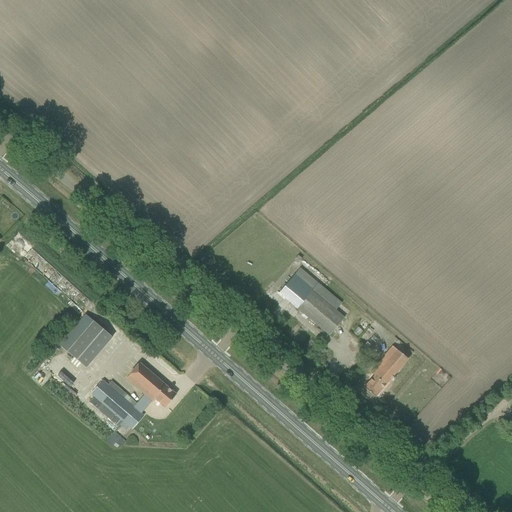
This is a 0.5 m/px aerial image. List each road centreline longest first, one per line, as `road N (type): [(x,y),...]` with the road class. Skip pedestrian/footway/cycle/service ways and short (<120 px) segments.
road 1 (unclassified): [(240,325),(14,137)]
road 2 (primary): [(214,355),(0,167)]
road 3 (primary): [(387,508),(214,355)]
road 4 (unclassified): [(416,473),(240,325)]
road 5 (track): [(511,395),(416,473)]
